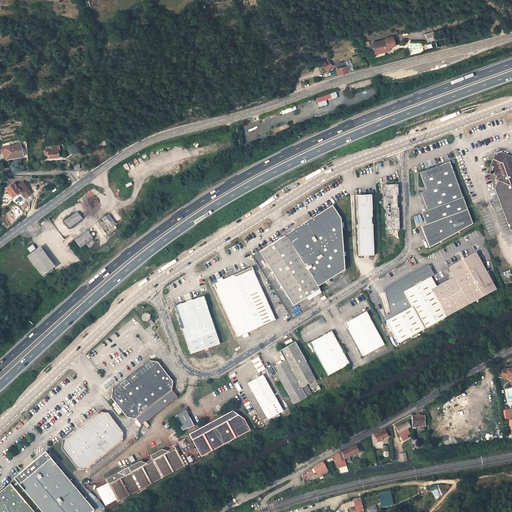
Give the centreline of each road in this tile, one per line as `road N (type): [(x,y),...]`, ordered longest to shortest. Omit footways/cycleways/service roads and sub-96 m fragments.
road 1 (motorway): [(0,384),(141,258),(241,190),(361,132),(511,76)]
road 2 (motorway): [(511,63),(323,136),(235,181),(135,247),(0,366)]
road 3 (residential): [(401,144),(399,257),(220,370),(196,374),(180,364),(152,284)]
road 4 (secondary): [(97,173),(174,130),(511,34)]
road 5 (unclassified): [(152,284),(338,169),(401,144)]
road 6 (unclassified): [(294,472),(511,349)]
road 7 (unclassified): [(0,423),(152,284)]
road 8 (track): [(347,495),(451,481),(428,511)]
road 9 (secondary): [(0,247),(97,173)]
